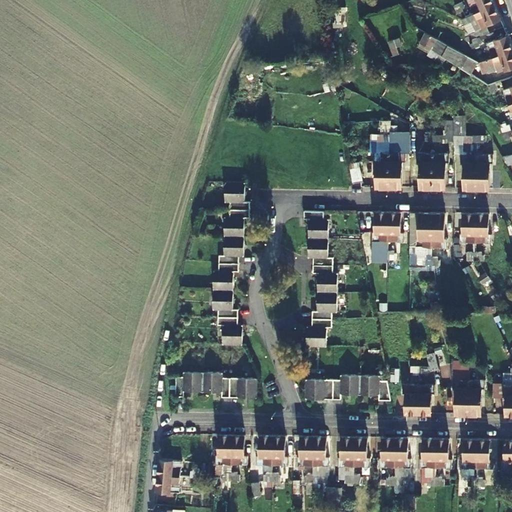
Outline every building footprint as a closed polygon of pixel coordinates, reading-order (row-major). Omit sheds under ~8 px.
[(495,5),(492,0),(469,0),(467,1),(469,8),(471,7),(475,14),(495,5)] [(464,8),(462,3),(454,7),(458,14),(463,12),(462,10),(464,8)] [(475,14),(471,16),(477,31),(475,32),(477,37),(491,30),(489,26),(501,20),(495,5),(475,14)] [(421,44),(458,67),(466,54),(427,34),(421,44)] [(511,51),(511,46),(509,37),(496,41),(487,43),(490,51),(491,50),(494,58),(511,51)] [(403,44),(401,38),(390,42),(395,56),(401,53),(398,47),(403,44)] [(482,45),(480,39),(472,42),(475,49),(480,48),(479,46),(482,45)] [(511,51),(494,58),(480,63),(483,73),(490,70),(492,74),(497,72),(498,74),(506,71),(508,69),(511,67),(511,51)] [(381,64),(380,55),(366,55),(366,64),(381,64)] [(496,83),(489,86),(491,94),(496,92),(495,90),(498,89),(496,83)] [(511,105),(511,86),(503,90),(506,97),(507,97),(510,106),(511,105)] [(511,136),(511,134),(509,125),(505,126),(505,123),(499,125),(502,133),(505,141),(510,140),(509,137),(511,136)] [(390,143),(391,135),(382,134),(382,140),(385,140),(385,142),(390,143)] [(391,135),(390,143),(397,143),(397,141),(399,141),(400,135),(391,135)] [(435,144),(435,135),(426,135),(426,141),(430,141),(430,144),(435,144)] [(435,135),(435,144),(441,144),(441,141),(444,141),(444,136),(435,135)] [(487,141),(487,136),(470,136),(470,142),(472,142),(479,142),(479,145),(485,145),(485,141),(487,141)] [(390,187),(390,153),(382,153),(382,152),(374,152),(374,161),(379,161),(378,187),(390,187)] [(390,187),(403,188),(404,162),(406,162),(407,152),(399,152),(399,153),(390,153),(390,187)] [(434,188),(435,154),(426,154),(426,152),(419,152),(418,162),(421,162),(421,188),(434,188)] [(434,188),(447,188),(447,162),(451,163),(451,153),(443,152),(443,154),(435,154),(434,188)] [(479,189),(479,154),(469,154),(469,153),(459,153),(458,162),(466,163),(465,189),(479,189)] [(479,189),(491,190),(492,163),(494,163),(494,155),(479,154),(479,189)] [(251,210),(251,202),(246,202),(247,183),(226,182),(226,201),(231,201),(231,210),(251,210)] [(226,237),(246,237),(246,218),(251,218),(251,210),(231,210),(231,217),(227,217),(226,237)] [(305,212),(306,220),(310,220),(310,239),(330,240),(330,220),(325,220),(325,212),(305,212)] [(389,214),(376,213),(375,238),(372,238),(372,248),(388,248),(389,214)] [(389,214),(388,248),(394,248),(394,249),(404,249),(405,239),(400,239),(401,214),(389,214)] [(432,214),(420,214),(420,238),(417,238),(417,249),(425,250),(425,248),(432,248),(432,214)] [(432,214),(432,248),(442,248),(442,249),(449,249),(449,239),(444,239),(444,215),(432,214)] [(477,215),(464,215),(464,239),(461,239),(461,249),(468,249),(477,249),(477,215)] [(477,215),(477,249),(485,249),(493,249),(493,239),(488,239),(489,215),(477,215)] [(246,237),(226,237),(226,257),(220,257),(220,264),(241,265),(241,257),(245,257),(246,237)] [(315,265),(334,266),(334,259),(330,259),(330,240),(310,239),(310,259),(315,259),(315,265)] [(505,251),(502,240),(495,241),(498,253),(505,251)] [(387,267),(388,258),(383,258),(383,261),(379,261),(379,267),(387,267)] [(388,258),(387,267),(397,267),(397,261),(394,261),(394,258),(388,258)] [(425,268),(433,268),(432,266),(432,259),(427,259),(427,262),(425,262),(425,268)] [(432,266),(433,268),(441,268),(441,261),(439,261),(439,259),(432,259),(432,266)] [(483,268),(478,260),(471,260),(471,262),(468,262),(468,268),(483,268)] [(315,265),(315,273),(319,273),(319,293),(339,293),(339,274),(334,274),(334,266),(315,265)] [(235,290),(235,272),(220,272),(215,272),(215,290),(235,290)] [(240,318),(240,310),(235,310),(235,290),(215,290),(215,309),(220,309),(219,317),(240,318)] [(339,293),(319,293),(319,311),(314,311),(314,319),(334,320),(334,312),(339,312),(339,293)] [(240,318),(219,317),(219,325),(224,325),(224,345),(244,345),(244,326),(240,326),(240,318)] [(314,326),(308,326),(308,347),(328,347),(328,327),(334,327),(334,320),(314,319),(314,326)] [(435,354),(438,368),(454,363),(450,350),(435,354)] [(470,367),(467,362),(460,362),(460,368),(462,368),(462,371),(470,371),(470,367)] [(470,367),(470,371),(475,371),(475,368),(478,369),(478,363),(467,362),(470,367)] [(420,371),(419,367),(412,367),(412,372),(414,372),(414,376),(420,376),(420,371)] [(420,371),(420,376),(427,376),(427,373),(429,373),(430,367),(419,367),(420,371)] [(204,392),(205,372),(187,372),(186,377),(178,376),(177,397),(185,397),(185,391),(204,392)] [(205,372),(204,392),(223,392),(223,398),(230,398),(231,378),(223,378),(223,373),(205,372)] [(335,380),(334,400),(342,400),(342,395),(361,396),(362,375),(342,375),(342,380),(335,380)] [(362,375),(361,396),(380,396),(380,400),(391,401),(387,381),(381,381),(381,376),(362,375)] [(231,378),(230,398),(257,399),(258,379),(231,378)] [(334,400),(335,380),(307,379),(307,399),(334,400)] [(469,415),(470,381),(461,380),(453,380),(453,389),(456,389),(456,415),(469,415)] [(469,415),(481,415),(482,390),(486,390),(486,380),(478,380),(478,381),(470,381),(469,415)] [(420,414),(420,386),(412,386),(412,384),(404,384),(404,394),(406,394),(406,414),(420,414)] [(420,414),(431,415),(432,394),(436,394),(436,384),(429,384),(429,386),(420,386),(420,414)] [(511,415),(511,386),(503,386),(503,395),(507,395),(506,416),(511,415)] [(233,436),(221,435),(221,455),(217,455),(217,465),(224,465),(224,464),(233,464),(233,436)] [(233,436),(233,464),(242,464),(242,466),(249,466),(249,455),(246,455),(246,436),(233,436)] [(274,436),(261,436),(261,456),(257,455),(257,466),(264,466),(264,465),(273,465),(274,436)] [(274,436),(273,465),(282,465),(282,466),(289,466),(289,456),(286,456),(286,436),(274,436)] [(315,437),(303,437),(302,457),(299,457),(299,460),(298,467),(306,467),(306,465),(315,466),(315,437)] [(315,466),(321,466),(323,466),(323,467),(331,467),(331,457),(328,457),(328,437),(315,437),(315,466)] [(356,438),(343,438),(343,457),(340,457),(340,467),(346,467),(346,466),(355,466),(356,438)] [(356,438),(355,466),(364,466),(364,467),(372,467),(373,458),(368,458),(368,438),(356,438)] [(396,438),(384,438),(384,458),(380,458),(380,468),(388,468),(388,467),(396,467),(396,438)] [(396,438),(396,467),(404,467),(404,468),(413,469),(413,459),(409,459),(410,439),(396,438)] [(437,439),(424,439),(424,459),(421,459),(421,469),(428,469),(428,468),(437,468),(437,439)] [(437,439),(437,468),(446,469),(446,470),(453,470),(454,460),(450,460),(450,440),(437,439)] [(478,440),(466,440),(465,460),(462,460),(462,469),(469,469),(469,468),(478,468),(478,440)] [(478,440),(478,468),(486,468),(486,470),(494,470),(494,460),(490,460),(491,441),(478,440)] [(511,440),(506,441),(506,460),(503,460),(503,469),(510,470),(510,469),(511,468),(511,440)] [(161,475),(181,477),(182,471),(183,461),(173,460),(162,459),(160,475),(161,475)] [(196,478),(199,476),(199,470),(193,469),(193,472),(191,472),(191,478),(196,478)] [(233,483),(233,474),(227,474),(227,477),(224,477),(224,483),(233,483)] [(233,474),(233,483),(242,483),(242,477),(239,477),(240,475),(233,474)] [(161,475),(160,475),(159,491),(181,493),(182,482),(180,482),(181,477),(161,475)] [(273,484),(273,475),(266,475),(266,478),(264,478),(264,484),(273,484)] [(314,484),(314,475),(308,475),(308,478),(306,478),(305,484),(314,484)] [(314,475),(314,484),(323,484),(323,479),(321,479),(321,476),(314,475)] [(196,478),(191,478),(190,484),(192,484),(192,486),(198,487),(199,476),(196,478)] [(355,485),(355,477),(350,476),(350,479),(347,479),(347,485),(355,485)] [(355,477),(355,485),(364,485),(364,479),(361,479),(361,477),(355,477)] [(395,486),(396,478),(389,478),(389,480),(387,480),(387,486),(395,486)] [(396,478),(395,486),(404,486),(405,480),(402,480),(402,478),(396,478)] [(436,478),(436,487),(445,487),(445,481),(442,481),(442,478),(436,478)] [(477,487),(477,478),(472,478),(471,481),(469,481),(468,487),(477,487)] [(477,478),(477,487),(486,487),(486,481),(483,481),(483,479),(477,478)] [(326,507),(342,508),(343,487),(327,487),(326,507)]
